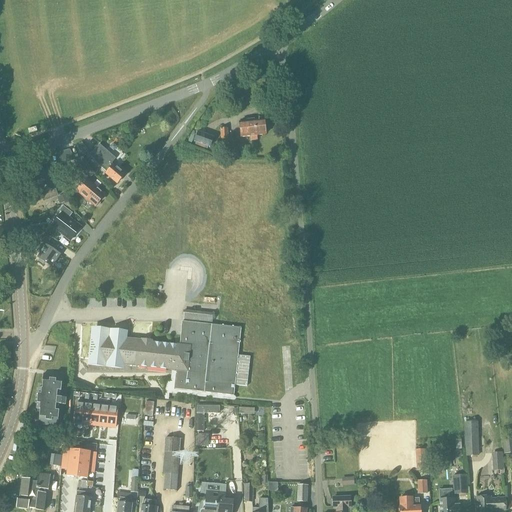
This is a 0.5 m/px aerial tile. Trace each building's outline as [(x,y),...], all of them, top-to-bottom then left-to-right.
[(246,122),(241,123),(243,137),(248,136),(248,137),(250,137),(250,141),(257,141),(256,136),(265,135),(266,133),(267,133),(266,127),(264,126),(264,120),(254,121),(254,119),(246,120),(246,122)] [(198,133),(195,142),(210,148),(213,138),(198,133)] [(88,151),(81,143),(76,147),(83,155),(88,151)] [(113,166),(111,164),(115,160),(99,145),(89,157),(92,160),(93,159),(98,165),(97,166),(106,173),(105,175),(112,180),(117,184),(120,180),(125,175),(113,165),(113,166)] [(82,159),(77,162),(90,178),(94,175),(82,159)] [(48,169),(34,174),(36,182),(35,182),(40,194),(55,189),(48,169)] [(86,180),(85,180),(81,185),(76,191),(81,194),(85,198),(88,201),(90,200),(93,202),(93,205),(95,207),(98,206),(99,204),(99,202),(102,199),(105,196),(103,194),(98,190),(93,186),(86,180)] [(62,214),(51,227),(70,241),(80,228),(68,219),(72,214),(63,206),(59,211),(62,214)] [(48,237),(40,231),(36,236),(44,242),(48,237)] [(57,253),(43,244),(40,248),(37,252),(38,252),(40,254),(38,258),(39,259),(38,261),(43,264),(44,263),(51,267),(52,266),(55,262),(58,258),(60,255),(57,253)] [(241,328),(212,325),(182,322),(179,346),(152,343),(151,341),(142,340),(141,342),(126,340),(127,332),(91,328),(87,366),(123,370),(124,365),(177,370),(174,389),(234,396),(241,328)] [(42,389),(38,389),(37,398),(37,403),(36,410),(40,410),(39,420),(38,425),(46,425),(53,426),(57,426),(58,423),(59,412),(59,411),(55,411),(56,408),(57,392),(61,392),(61,385),(62,376),(48,375),(43,375),(42,384),(42,389)] [(73,423),(82,424),(84,404),(75,403),(73,423)] [(82,424),(90,425),(92,405),(84,404),(82,424)] [(100,406),(92,405),(90,425),(98,426),(100,406)] [(100,406),(98,426),(106,427),(109,407),(100,406)] [(115,428),(117,408),(109,407),(106,427),(115,428)] [(464,436),(465,457),(478,456),(478,436),(464,436)] [(164,492),(178,493),(179,440),(165,440),(164,492)] [(87,471),(89,452),(70,450),(63,449),(62,458),(61,472),(60,476),(83,478),(87,478),(87,474),(87,471)] [(413,451),(415,470),(425,469),(423,450),(413,451)] [(47,465),(59,466),(60,456),(48,454),(47,465)] [(23,479),(22,478),(21,484),(19,493),(19,497),(20,497),(20,500),(17,500),(16,501),(15,508),(23,509),(28,510),(28,508),(35,509),(35,511),(43,511),(44,507),(44,503),(45,493),(44,493),(44,490),(48,491),(49,485),(50,475),(49,476),(38,475),(38,474),(37,475),(36,482),(30,481),(30,480),(23,479)] [(453,494),(460,494),(468,493),(467,483),(466,476),(452,477),(453,494)] [(427,493),(426,480),(417,481),(418,494),(427,493)] [(298,503),(308,503),(308,486),(298,486),(298,503)] [(85,493),(81,492),(77,492),(76,497),(75,503),(77,503),(76,507),(75,511),(89,511),(91,502),(91,497),(92,494),(85,493)] [(231,511),(232,508),(233,503),(233,500),(225,499),(225,493),(219,493),(205,492),(204,501),(204,511),(202,511),(201,511),(231,511)] [(352,511),(352,507),(350,507),(350,504),(350,499),(350,497),(335,498),(333,498),(333,508),(337,508),(337,509),(336,511),(352,511)] [(476,511),(490,511),(491,511),(505,510),(505,498),(498,498),(498,499),(491,499),(491,497),(476,497),(476,511)] [(131,500),(120,498),(119,503),(118,503),(118,506),(117,510),(117,511),(129,511),(130,506),(131,505),(130,505),(130,502),(131,500)] [(400,507),(399,511),(419,511),(420,506),(419,506),(418,498),(412,499),(412,498),(399,498),(400,507)] [(459,511),(459,505),(454,505),(453,499),(439,500),(440,511),(459,511)] [(149,500),(143,500),(141,510),(141,511),(156,511),(157,508),(155,508),(156,501),(149,500)]
